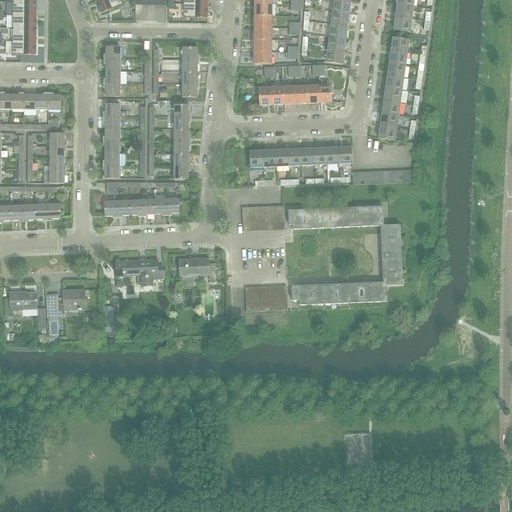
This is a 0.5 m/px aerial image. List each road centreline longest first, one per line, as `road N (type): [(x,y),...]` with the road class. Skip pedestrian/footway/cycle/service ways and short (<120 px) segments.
road 1 (residential): [(214,128),(349,123),(373,0)]
road 2 (residential): [(87,245),(200,240),(214,128)]
road 3 (residential): [(505,331),(511,148)]
road 4 (residential): [(79,244),(81,74)]
road 5 (residential): [(87,245),(87,275),(2,278),(1,245)]
road 6 (residential): [(227,34),(84,31)]
